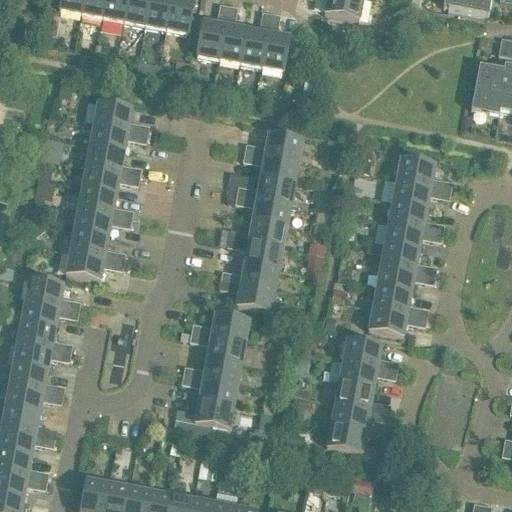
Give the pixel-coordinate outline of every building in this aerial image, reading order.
[(61,0),(58,16),(81,21),(85,0),(61,0)] [(85,0),(81,21),(102,25),(106,0),(85,0)] [(124,29),(129,0),(106,0),(102,25),(124,29)] [(145,33),(150,0),(129,0),(124,29),(145,33)] [(162,0),(150,0),(145,33),(166,37),(172,0),(163,0),(164,0),(162,0)] [(194,7),(181,4),(181,0),(172,0),(166,37),(188,41),(191,25),(194,7)] [(306,0),(306,2),(326,6),(324,20),(350,25),(358,26),(358,25),(362,4),(341,0),(306,0)] [(444,0),(442,14),(487,22),(491,0),(444,0)] [(500,0),(498,9),(507,10),(509,0),(500,0)] [(411,1),(409,11),(419,13),(421,2),(411,1)] [(219,11),(217,25),(215,30),(202,28),(196,62),(218,66),(228,13),(219,11)] [(233,25),(235,14),(228,13),(218,66),(239,70),(245,35),(239,34),(232,33),(233,25)] [(261,19),(260,25),(258,38),(245,35),(239,70),(260,74),(270,21),(261,19)] [(289,44),(275,41),(277,25),(278,22),(270,21),(260,74),(282,78),(289,44)] [(500,45),(499,54),(510,56),(511,47),(500,45)] [(497,62),(509,64),(510,56),(499,54),(497,62)] [(137,71),(135,82),(155,85),(157,74),(158,71),(138,67),(137,71)] [(501,77),(479,73),(470,118),(497,123),(498,118),(507,72),(502,71),(501,77)] [(498,118),(511,120),(511,72),(507,72),(498,118)] [(305,88),(303,96),(312,97),(314,89),(305,88)] [(59,97),(58,101),(69,104),(70,99),(72,91),(60,89),(59,97)] [(130,116),(96,110),(92,131),(145,141),(147,134),(128,130),(130,116)] [(466,120),(463,136),(466,137),(469,138),(472,122),(469,121),(466,120)] [(125,145),(144,149),(145,141),(92,131),(89,153),(122,159),(125,145)] [(265,155),(246,152),(244,160),(298,170),(302,148),(267,142),(265,155)] [(326,145),(325,153),(329,154),(326,175),(336,176),(340,147),(326,145)] [(139,176),(120,173),(122,159),(89,153),(85,174),(138,184),(139,176)] [(360,154),(356,178),(368,181),(373,157),(360,154)] [(243,168),(262,171),(259,185),(294,191),(298,170),(244,160),(243,168)] [(431,187),(434,173),(400,166),(396,188),(449,198),(451,190),(431,187)] [(117,188),(136,192),(138,184),(85,174),(81,195),(115,202),(117,188)] [(239,194),(238,194),(236,202),(290,212),(294,191),(259,185),(257,197),(239,194)] [(449,198),(396,188),(392,209),(426,216),(428,203),(448,207),(449,198)] [(131,218),(112,215),(115,202),(81,195),(77,217),(130,226),(131,218)] [(235,211),(239,211),(254,214),(251,227),(286,233),(290,212),(236,202),(235,211)] [(426,216),(392,209),(388,231),(441,240),(443,232),(424,229),(426,216)] [(73,238),(107,244),(109,231),(128,234),(130,226),(77,217),(73,238)] [(32,227),(29,240),(32,241),(36,242),(44,235),(45,230),(34,228),(32,227)] [(239,238),(230,236),(228,244),(282,254),(286,233),(251,227),(249,240),(239,238)] [(441,240),(388,231),(384,251),(418,258),(420,245),(440,249),(441,240)] [(69,259),(122,269),(123,261),(104,258),(107,244),(73,238),(69,259)] [(227,253),(239,255),(246,256),(244,268),(278,275),(282,254),(228,244),(227,253)] [(367,247),(365,255),(377,257),(378,249),(367,247)] [(435,274),(416,270),(418,258),(384,251),(380,272),(433,282),(435,274)] [(66,280),(99,286),(101,273),(120,277),(122,269),(69,259),(66,280)] [(239,282),(222,279),(221,287),(274,297),(278,275),(244,268),(241,282),(239,282)] [(376,293),(411,300),(413,287),(432,290),(433,282),(380,272),(376,293)] [(317,283),(318,276),(307,274),(306,280),(317,283)] [(62,293),(28,287),(24,309),(77,318),(78,310),(60,307),(62,293)] [(219,295),(238,299),(236,312),(239,313),(270,319),(274,297),(221,287),(219,295)] [(333,293),(331,306),(343,308),(345,295),(333,293)] [(411,300),(376,293),(372,315),(425,325),(427,317),(408,313),(411,300)] [(57,323),(75,326),(77,318),(24,309),(20,329),(54,335),(57,323)] [(405,330),(424,333),(425,328),(425,325),(372,315),(367,338),(402,344),(405,330)] [(425,325),(425,328),(428,329),(432,329),(434,319),(430,318),(427,317),(425,325)] [(214,321),(212,336),(193,332),(191,339),(245,349),(249,327),(239,326),(214,321)] [(327,322),(325,333),(334,334),(336,323),(327,322)] [(70,352),(52,349),(54,335),(20,329),(16,350),(69,360),(70,352)] [(190,348),(209,352),(206,364),(241,371),(245,349),(191,339),(190,348)] [(347,345),(343,368),(397,378),(398,370),(379,366),(381,352),(347,345)] [(49,364),(67,368),(69,360),(16,350),(12,372),(46,378),(49,364)] [(204,378),(185,374),(183,382),(237,392),(239,380),(241,371),(206,364),(204,378)] [(343,368),(339,389),(373,395),(376,383),(395,386),(397,378),(343,368)] [(62,396),(44,392),(46,378),(12,372),(8,393),(61,403),(62,396)] [(273,377),(269,398),(276,399),(279,400),(283,379),(273,377)] [(182,390),(201,393),(198,407),(233,413),(237,392),(183,382),(182,390)] [(371,408),(373,395),(339,389),(335,410),(389,420),(390,411),(371,408)] [(41,407),(60,411),(61,403),(8,393),(4,414),(39,420),(41,407)] [(265,397),(262,411),(274,413),(276,399),(269,398),(265,397)] [(175,425),(228,435),(233,413),(198,407),(195,421),(176,418),(175,425)] [(387,428),(389,420),(335,410),(331,432),(366,439),(368,425),(387,428)] [(39,420),(4,414),(1,435),(53,445),(55,437),(36,434),(39,420)] [(363,452),(366,439),(331,432),(327,454),(360,460),(359,465),(379,469),(380,464),(382,455),(363,452)] [(53,445),(1,435),(0,438),(0,456),(31,462),(33,449),(52,453),(53,445)] [(511,455),(504,454),(502,462),(511,464),(511,455)] [(31,462),(0,456),(0,479),(45,488),(47,480),(28,477),(31,462)] [(201,465),(197,482),(205,484),(209,467),(201,465)] [(45,488),(0,479),(0,501),(23,505),(25,492),(44,496),(45,488)] [(86,485),(81,511),(104,511),(109,489),(86,485)] [(370,500),(372,489),(351,485),(349,496),(370,500)] [(327,491),(315,488),(313,497),(325,499),(327,491)] [(126,511),(130,493),(109,489),(104,511),(126,511)] [(337,502),(339,493),(329,491),(328,500),(337,502)] [(148,511),(151,497),(130,493),(126,511),(148,511)] [(170,511),(173,501),(151,497),(148,511),(170,511)] [(0,511),(21,511),(23,505),(0,501),(0,511)] [(192,511),(193,505),(173,501),(170,511),(192,511)]
